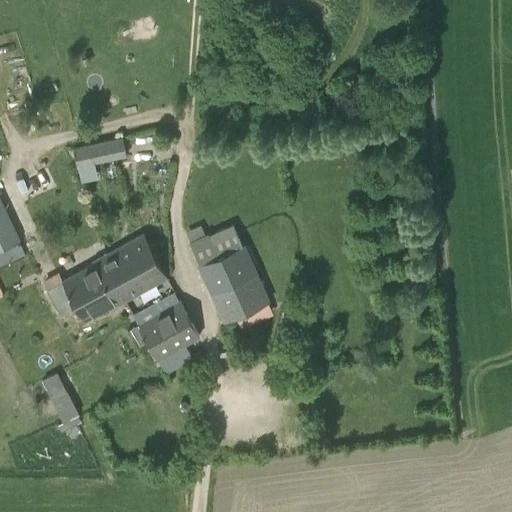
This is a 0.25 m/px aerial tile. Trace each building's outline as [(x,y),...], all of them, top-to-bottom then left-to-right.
[(77,167),(127,157),(123,136),(73,146),(77,167)] [(0,248),(21,239),(0,195),(0,248)] [(214,233),(200,239),(197,234),(189,238),(192,243),(190,244),(223,319),(248,308),(243,296),(266,286),(248,245),(237,250),(223,256),(214,233)] [(144,235),(107,255),(126,285),(120,289),(126,300),(167,277),(144,235)] [(126,285),(107,255),(63,279),(64,281),(49,289),(61,312),(76,304),(85,320),(117,302),(118,304),(126,300),(120,289),(126,285)] [(158,361),(200,337),(180,300),(138,325),(158,361)] [(79,414),(67,389),(51,398),(63,422),(79,414)]
